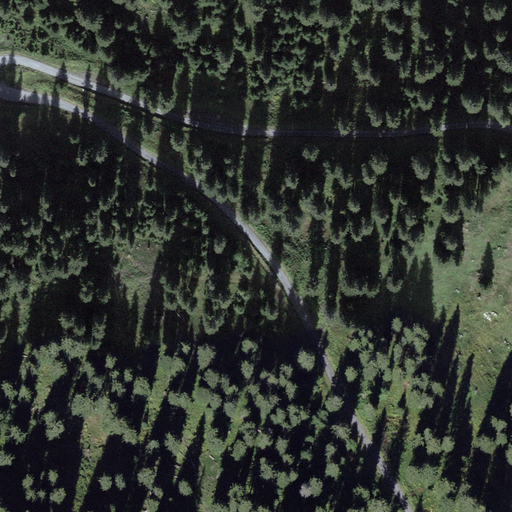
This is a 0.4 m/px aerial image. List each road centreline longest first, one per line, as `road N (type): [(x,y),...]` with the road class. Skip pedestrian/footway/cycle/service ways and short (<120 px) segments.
road 1 (track): [(0,92),(51,100),(92,120),(228,210),(281,272),(407,511)]
road 2 (track): [(511,132),(463,125),(265,133),(205,124),(41,65),(0,60)]
